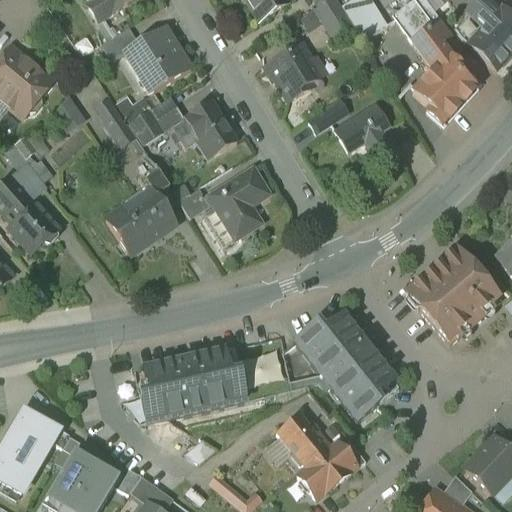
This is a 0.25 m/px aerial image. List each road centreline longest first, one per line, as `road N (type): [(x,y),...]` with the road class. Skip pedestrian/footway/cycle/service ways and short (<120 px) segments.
road 1 (tertiary): [(340,266),(247,301),(0,352)]
road 2 (residential): [(179,0),(340,266)]
road 3 (tertiary): [(511,122),(432,211),(340,266)]
road 4 (residential): [(340,266),(455,426)]
road 5 (residential): [(359,511),(455,426)]
